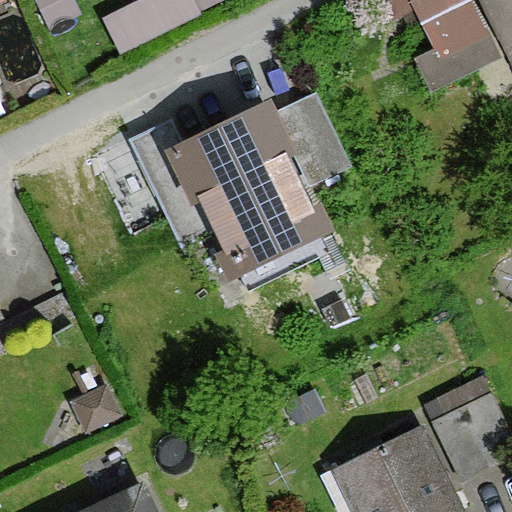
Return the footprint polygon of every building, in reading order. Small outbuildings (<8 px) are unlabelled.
[(71,21),(59,0),(26,0),(25,1),(45,36),(71,21)] [(194,22),(182,0),(154,0),(100,27),(117,61),(194,22)] [(232,1),(231,0),(187,0),(196,18),(232,1)] [(498,61),(467,0),(379,0),(394,30),(419,18),(436,53),(414,64),(429,95),(498,61)] [(511,0),(477,0),(511,66),(511,0)] [(324,244),(265,110),(167,152),(227,287),(324,244)] [(101,390),(66,407),(80,436),(115,420),(101,390)] [(511,461),(511,450),(487,401),(426,431),(456,489),(511,461)] [(454,511),(418,435),(331,476),(347,511),(454,511)] [(151,511),(140,490),(96,511),(151,511)]
